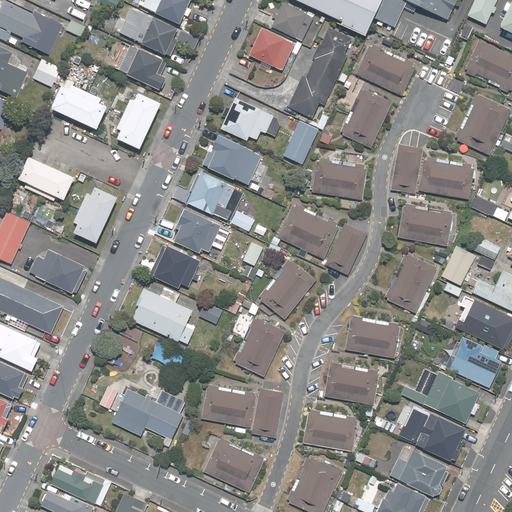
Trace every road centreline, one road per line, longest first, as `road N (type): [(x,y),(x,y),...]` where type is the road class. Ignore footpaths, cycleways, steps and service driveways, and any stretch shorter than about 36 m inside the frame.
road 1 (residential): [(39,425),(239,0)]
road 2 (residential): [(262,511),(293,418),(302,359),(312,333),(365,271),(378,226),(378,178),(411,104)]
road 3 (residential): [(39,425),(225,511)]
